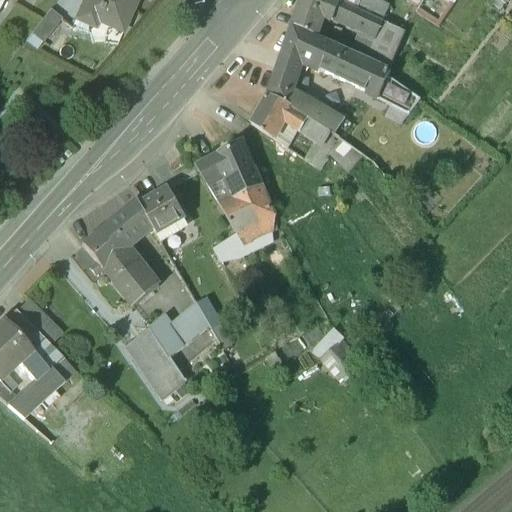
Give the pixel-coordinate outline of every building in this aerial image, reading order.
[(84,0),(74,23),(94,31),(97,25),(106,29),(109,23),(124,30),(137,0),(84,0)] [(335,2),(330,0),(302,0),(292,28),(316,39),(323,19),(332,23),(334,18),(340,4),(335,2)] [(376,0),(335,0),(335,2),(340,4),(381,22),(388,25),(395,8),(376,0)] [(381,22),(340,4),(334,18),(360,31),(376,39),(383,24),(381,22)] [(49,13),(32,35),(43,43),(60,21),(49,13)] [(376,39),(360,31),(349,54),(388,72),(405,34),(388,25),(383,24),(376,39)] [(316,39),(292,28),(282,55),(301,64),(328,76),(338,49),(316,39)] [(349,54),(338,49),(328,76),(355,89),(377,100),(387,79),(387,78),(389,72),(388,72),(349,54)] [(301,64),(282,55),(267,97),(286,104),(291,91),(295,81),(301,64)] [(420,101),(387,79),(377,100),(408,116),(420,101)] [(304,85),(295,81),(291,91),(298,95),(304,85)] [(298,95),(291,91),(286,104),(322,129),(330,135),(339,141),(349,128),(338,119),(325,111),(298,95)] [(286,104),(267,97),(250,126),(282,147),(286,142),(281,138),(288,127),(312,143),(322,129),(286,104)] [(322,129),(312,143),(320,148),(321,148),(330,135),(322,129)] [(330,135),(321,148),(320,148),(309,165),(318,171),(329,156),(338,141),(339,141),(330,135)] [(351,151),(338,141),(329,156),(338,164),(351,151)] [(263,194),(242,144),(217,157),(225,176),(234,199),(235,200),(245,195),(247,201),(263,194)] [(351,151),(338,164),(347,173),(362,158),(351,151)] [(217,157),(196,169),(206,185),(225,176),(217,157)] [(139,206),(138,206),(152,229),(160,243),(181,230),(177,223),(184,219),(168,189),(139,206)] [(245,195),(235,200),(234,199),(218,206),(235,235),(242,247),(270,234),(264,220),(273,216),(263,194),(247,201),(245,195)] [(137,202),(108,225),(127,248),(152,229),(138,206),(139,206),(137,202)] [(127,249),(108,225),(82,246),(96,264),(89,270),(95,277),(102,271),(132,309),(158,287),(130,252),(127,248),(127,249)] [(242,247),(235,235),(212,250),(220,262),(242,247)] [(62,335),(28,301),(16,313),(50,347),(62,335)] [(196,305),(169,328),(183,348),(208,326),(196,305)] [(16,313),(15,312),(3,323),(31,354),(18,365),(34,384),(50,369),(51,370),(63,359),(50,347),(16,313)] [(162,317),(148,330),(168,360),(169,359),(183,348),(169,328),(162,317)] [(3,322),(0,324),(0,382),(6,376),(18,365),(31,354),(3,323),(3,322)] [(168,360),(148,330),(125,348),(162,402),(185,383),(169,359),(168,360)] [(336,331),(314,350),(343,383),(365,364),(336,331)] [(34,384),(15,401),(30,414),(63,384),(51,370),(50,369),(34,384)] [(16,387),(6,376),(0,382),(3,387),(4,391),(9,395),(16,387)] [(0,401),(51,446),(60,435),(51,427),(48,430),(33,416),(30,414),(15,401),(9,395),(4,391),(3,387),(0,382),(0,401)] [(70,425),(60,435),(51,446),(67,460),(87,439),(70,425)]
